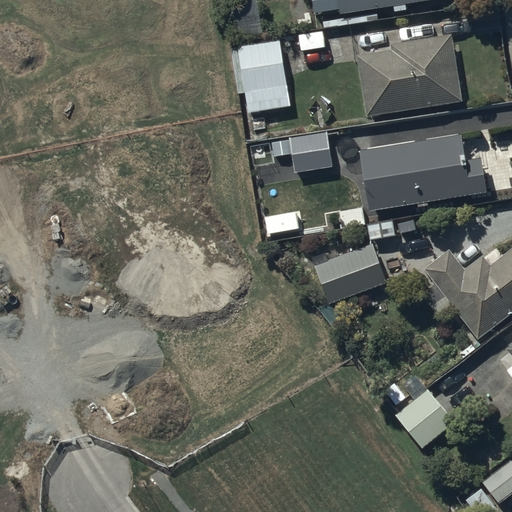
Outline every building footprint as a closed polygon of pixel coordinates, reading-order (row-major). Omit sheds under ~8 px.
[(355,34),(361,93),(454,83),(446,14),(396,19),(397,29),(355,34)] [(281,36),(239,42),(232,43),(239,91),(246,90),(249,109),(291,103),(281,36)] [(356,125),(363,185),(486,169),(481,137),(462,139),(459,112),(356,125)] [(329,128),(273,137),(276,154),(292,151),(295,169),(334,163),(329,128)] [(426,246),(475,311),(511,283),(511,219),(485,240),(478,231),(460,244),(449,229),(426,246)] [(373,239),(315,261),(330,301),(388,280),(373,239)] [(455,417),(427,384),(395,411),(424,444),(455,417)] [(511,454),(483,477),(500,499),(511,489),(511,454)]
